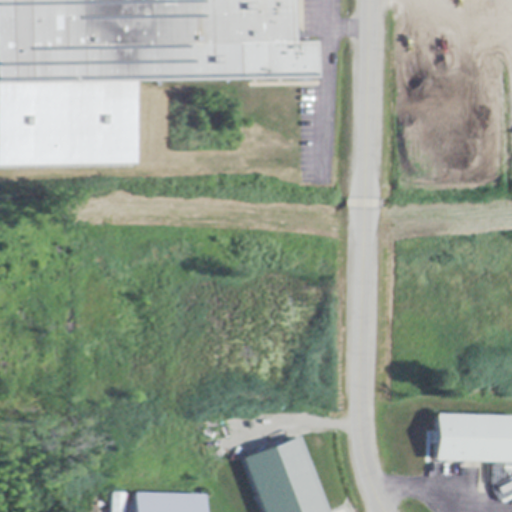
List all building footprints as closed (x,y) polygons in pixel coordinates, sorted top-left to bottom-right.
[(290,0),(290,29),(295,28),(296,29),(305,38),(305,39),(305,43),(311,43),(312,79),(282,80),(278,80),(256,80),(253,80),(135,82),(136,168),(0,169),(0,0),(290,0)] [(511,464),(501,464),(464,463),(452,462),(448,462),(432,462),(433,445),(430,445),(430,433),(430,432),(433,432),(434,416),(511,417),(511,464)] [(260,511),(242,461),(298,441),(323,511),(260,511)] [(124,494),(123,511),(111,511),(112,494),(124,494)] [(201,511),(132,511),(133,494),(202,496),(201,511)]
